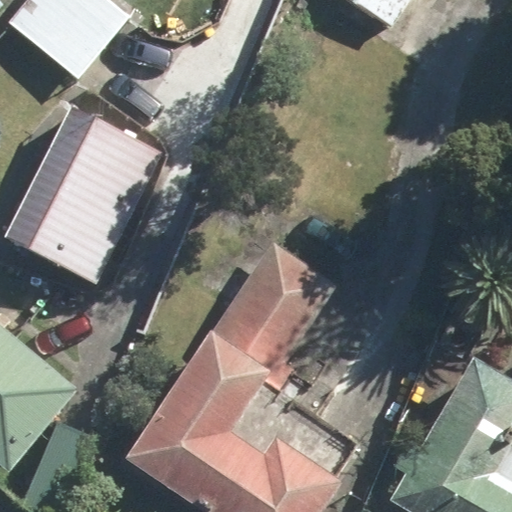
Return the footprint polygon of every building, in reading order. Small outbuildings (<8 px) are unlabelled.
[(132,22),(105,0),(34,0),(10,29),(78,86),(132,22)] [(347,0),(396,32),(416,0),(347,0)] [(98,292),(162,157),(69,112),(4,247),(98,292)] [(341,293),(272,247),(125,466),(194,511),(325,511),(343,486),(335,481),(361,443),(278,388),(289,372),(295,362),(341,293)] [(75,395),(0,330),(0,467),(7,473),(75,395)] [(511,441),(511,381),(474,359),(388,504),(401,511),(511,511),(511,490),(490,478),(511,441)] [(66,511),(95,442),(57,426),(27,499),(59,511),(66,511)]
